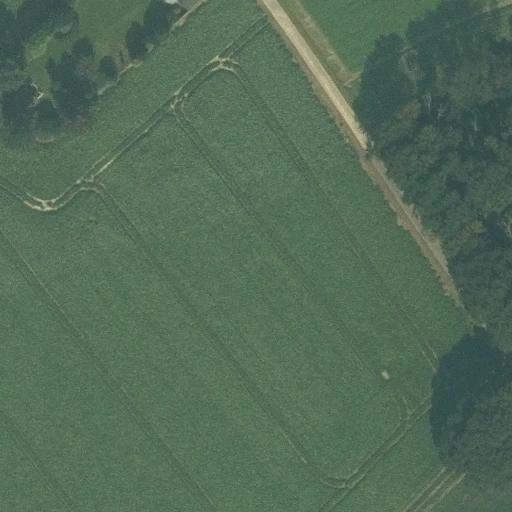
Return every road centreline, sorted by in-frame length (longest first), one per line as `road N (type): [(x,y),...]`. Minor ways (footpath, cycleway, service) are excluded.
road 1 (unclassified): [(266,0),(511,360)]
road 2 (track): [(408,511),(511,413)]
